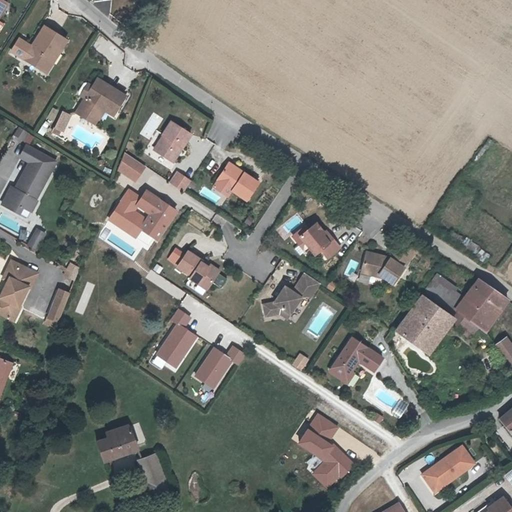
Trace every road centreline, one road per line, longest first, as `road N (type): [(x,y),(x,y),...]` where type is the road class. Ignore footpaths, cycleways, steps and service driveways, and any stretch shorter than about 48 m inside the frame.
road 1 (unclassified): [(77,0),(166,72),(511,295)]
road 2 (unknown): [(184,298),(408,449)]
road 3 (unclassified): [(337,511),(338,501),(443,424),(511,400)]
